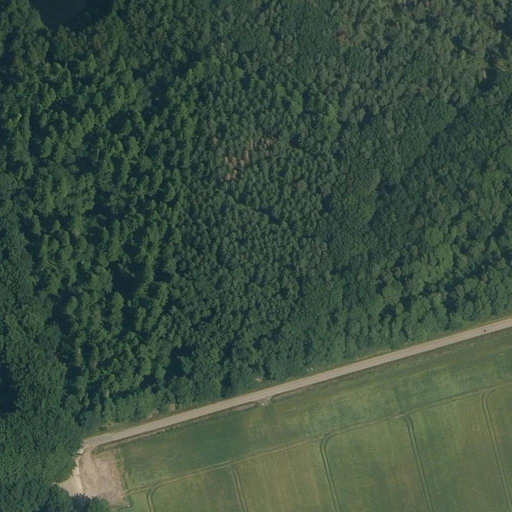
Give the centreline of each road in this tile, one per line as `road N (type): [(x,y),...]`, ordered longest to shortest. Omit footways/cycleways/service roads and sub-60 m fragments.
road 1 (unclassified): [(68,450),(511,321)]
road 2 (track): [(0,169),(57,404)]
